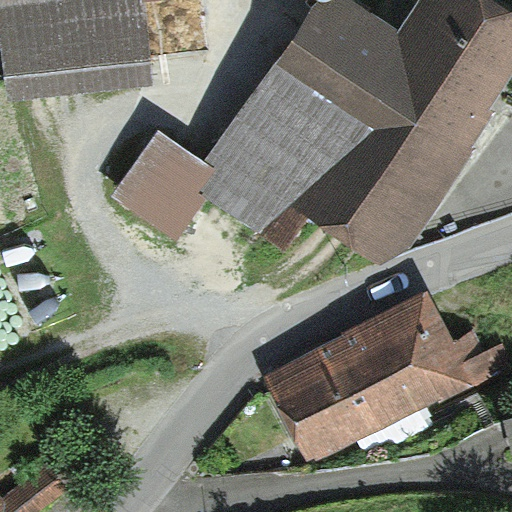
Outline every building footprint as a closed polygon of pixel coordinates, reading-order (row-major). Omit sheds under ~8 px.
[(0,0),(0,22),(9,103),(153,87),(145,0),(144,0),(0,0)] [(412,247),(511,81),(511,8),(499,0),(421,0),(401,32),(352,0),(326,0),(201,161),(160,132),(116,195),(175,240),(206,196),(285,252),(309,216),(379,264),(412,247)] [(455,343),(430,292),(260,376),(303,463),(313,458),(316,464),(511,367),(511,354),(505,341),(482,352),(473,334),(455,343)] [(511,416),(503,419),(511,452),(511,451),(511,416)] [(0,511),(46,511),(80,485),(53,451),(1,493),(0,492),(0,511)]
